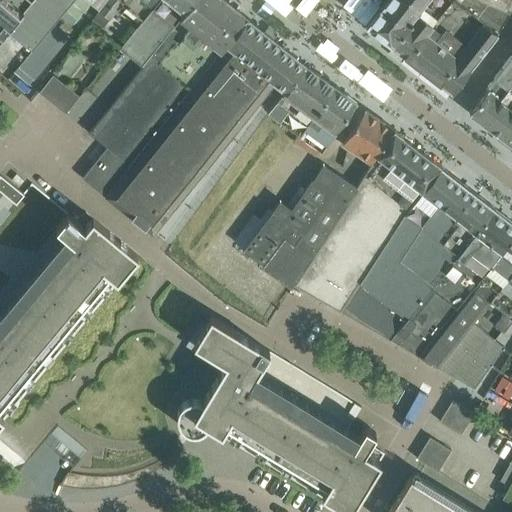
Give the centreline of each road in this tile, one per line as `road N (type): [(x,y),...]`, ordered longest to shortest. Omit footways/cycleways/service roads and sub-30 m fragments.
road 1 (residential): [(364,511),(413,427),(220,310),(20,136),(0,161)]
road 2 (residential): [(256,511),(204,483),(134,507),(61,511)]
road 3 (residential): [(444,131),(511,26)]
